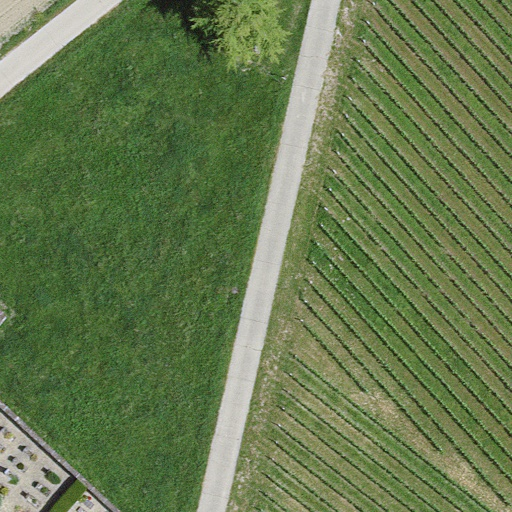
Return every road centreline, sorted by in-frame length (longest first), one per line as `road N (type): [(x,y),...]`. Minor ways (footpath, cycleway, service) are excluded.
road 1 (track): [(223,511),(330,0)]
road 2 (track): [(101,0),(0,79)]
